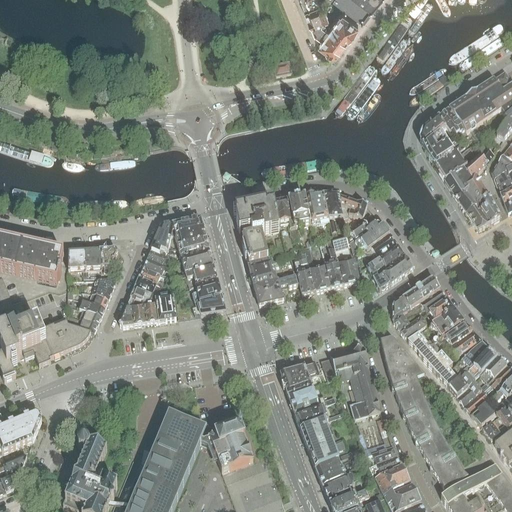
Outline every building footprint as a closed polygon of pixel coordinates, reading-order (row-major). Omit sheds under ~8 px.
[(300,0),(304,8),(325,0),(300,0)] [(307,16),(310,24),(321,21),(327,18),(328,17),(324,6),(326,3),(327,4),(329,0),(325,0),(304,8),(307,16)] [(335,0),(361,19),(370,7),(358,0),(335,0)] [(330,27),(328,29),(345,41),(348,37),(356,26),(357,24),(342,11),(330,27)] [(327,18),(321,21),(310,24),(314,33),(318,44),(328,29),(330,27),(327,18)] [(345,41),(328,29),(318,44),(326,50),(326,51),(325,52),(325,53),(325,54),(325,55),(325,56),(326,56),(326,57),(327,58),(328,58),(329,58),(330,58),(331,58),(332,58),(332,57),(333,57),(333,56),(334,56),(345,41)] [(272,68),(274,76),(275,80),(291,77),(289,65),(272,68)] [(509,108),(511,105),(511,86),(504,76),(493,84),(509,108)] [(509,108),(493,84),(477,94),(476,94),(476,95),(471,98),(487,123),(500,114),(509,108)] [(464,102),(448,113),(466,137),(487,123),(471,98),(465,102),(464,102)] [(500,114),(504,121),(507,119),(511,115),(511,105),(509,108),(500,114)] [(467,139),(466,137),(448,113),(438,122),(447,133),(452,140),(453,139),(456,142),(463,142),(467,139)] [(511,122),(507,119),(504,121),(507,124),(496,139),(503,144),(511,132),(511,122)] [(452,140),(447,133),(438,122),(422,134),(420,143),(423,150),(442,136),(440,133),(444,131),(450,141),(452,140)] [(428,160),(448,146),(442,136),(423,150),(428,160)] [(448,146),(428,160),(435,171),(457,156),(471,144),(467,139),(463,142),(456,142),(459,147),(452,152),(448,146)] [(0,142),(0,155),(52,171),(56,159),(0,142)] [(54,144),(51,151),(57,153),(60,146),(54,144)] [(479,160),(487,167),(494,158),(487,154),(489,152),(485,146),(478,150),(482,156),(479,160)] [(511,146),(502,158),(511,165),(511,168),(506,173),(506,174),(510,182),(511,185),(511,146)] [(467,170),(457,156),(435,171),(445,185),(463,172),(467,170)] [(498,165),(506,173),(511,168),(511,165),(502,158),(498,165)] [(136,159),(94,166),(95,173),(138,167),(136,159)] [(314,159),(251,170),(253,182),(316,171),(314,159)] [(485,170),(487,167),(479,160),(478,159),(467,170),(463,172),(472,184),(476,180),(478,177),(485,170)] [(59,163),(59,169),(88,173),(88,167),(59,163)] [(494,182),(506,174),(506,173),(498,165),(492,177),(494,182)] [(472,184),(463,172),(445,185),(444,186),(452,198),(462,211),(466,217),(476,209),(488,200),(476,180),(472,184)] [(229,181),(231,178),(225,174),(222,178),(222,179),(228,183),(229,181)] [(497,190),(510,182),(506,174),(494,182),(497,190)] [(500,198),(511,190),(511,185),(510,182),(497,190),(500,198)] [(12,188),(9,200),(68,212),(71,200),(12,188)] [(511,190),(500,198),(504,208),(511,202),(511,190)] [(161,194),(134,202),(135,208),(163,200),(161,194)] [(306,200),(310,225),(311,229),(321,227),(328,225),(329,225),(323,199),(315,200),(315,199),(306,200)] [(353,257),(351,246),(350,242),(349,243),(346,243),(339,244),(334,222),(342,221),(339,213),(337,200),(324,199),(323,199),(329,225),(328,225),(331,238),(332,244),(331,244),(334,253),(336,261),(350,258),(349,251),(350,251),(352,257),(353,257)] [(338,200),(337,200),(339,213),(342,221),(349,221),(348,218),(353,220),(362,223),(367,209),(357,206),(357,207),(338,200)] [(500,223),(488,200),(476,209),(490,229),(500,223)] [(292,224),(295,232),(311,229),(310,225),(304,201),(289,204),(292,224)] [(78,202),(78,211),(121,211),(121,202),(78,202)] [(280,235),(279,230),(289,228),(290,239),(293,241),(297,241),(295,232),(292,224),(291,225),(287,204),(273,207),(279,235),(280,235)] [(250,271),(269,266),(261,238),(279,235),(273,207),(236,215),(237,220),(235,220),(239,237),(241,236),(243,242),(242,243),(248,268),(249,268),(250,271)] [(490,229),(476,209),(466,217),(477,235),(490,229)] [(174,228),(173,230),(172,236),(175,235),(176,239),(175,239),(203,232),(203,231),(202,231),(200,222),(174,228)] [(350,242),(351,246),(368,233),(363,226),(350,236),(353,240),(350,242)] [(368,233),(351,246),(353,257),(356,256),(365,249),(368,253),(390,240),(389,239),(382,229),(377,226),(368,233)] [(151,254),(169,261),(163,258),(164,255),(168,256),(172,236),(173,230),(174,228),(161,231),(151,254)] [(203,232),(175,239),(178,250),(206,244),(203,232)] [(331,238),(313,242),(314,249),(326,246),(331,244),(332,244),(331,238)] [(372,265),(373,266),(379,262),(397,250),(390,240),(368,253),(365,249),(356,256),(357,261),(362,258),(370,259),(372,258),(375,263),(372,265)] [(280,241),(275,242),(280,263),(285,261),(280,241)] [(307,250),(309,250),(314,249),(313,242),(312,241),(308,242),(306,246),(307,250)] [(0,273),(56,286),(57,281),(59,281),(61,274),(59,274),(60,268),(63,257),(0,243),(0,273)] [(208,249),(206,244),(178,250),(180,256),(179,257),(181,262),(209,255),(207,249),(208,249)] [(324,268),(325,270),(330,293),(343,290),(338,267),(336,261),(334,253),(331,244),(326,246),(329,254),(331,262),(332,262),(333,266),(324,268)] [(330,293),(325,270),(314,273),(309,250),(307,250),(304,251),(315,296),(330,293)] [(384,270),(386,274),(393,269),(405,261),(404,260),(397,250),(379,262),(384,270)] [(100,254),(85,255),(85,282),(89,282),(88,274),(100,274),(100,254)] [(100,254),(100,274),(100,280),(106,280),(106,278),(108,278),(116,259),(113,254),(100,254)] [(167,266),(169,261),(151,254),(147,262),(170,272),(171,268),(167,266)] [(68,268),(68,274),(68,275),(83,275),(83,282),(85,282),(85,255),(68,256),(68,259),(68,268)] [(209,255),(181,262),(185,277),(213,269),(209,255)] [(407,264),(405,261),(393,269),(400,281),(413,272),(407,264)] [(166,273),(168,274),(170,272),(147,262),(144,270),(162,277),(164,278),(166,273)] [(384,270),(379,262),(373,266),(366,270),(371,281),(380,277),(378,275),(384,270)] [(338,267),(343,290),(359,286),(354,263),(338,267)] [(272,265),(269,266),(250,271),(249,272),(251,281),(254,290),(277,284),(272,265)] [(299,265),(294,266),(301,296),(302,300),(314,296),(309,275),(302,276),(299,265)] [(217,285),(213,269),(185,277),(173,280),(171,282),(171,286),(186,281),(189,293),(192,292),(217,285)] [(386,274),(381,278),(388,289),(389,289),(400,281),(393,269),(386,274)] [(156,288),(162,291),(164,286),(158,283),(160,278),(143,272),(139,281),(156,288)] [(381,294),(388,289),(381,278),(372,283),(378,294),(381,294)] [(295,279),(277,284),(254,290),(259,310),(283,304),(281,297),(289,295),(288,291),(298,289),(295,279)] [(154,294),(156,288),(139,281),(135,292),(154,299),(155,297),(154,297),(155,295),(154,294)] [(158,294),(155,297),(154,299),(154,303),(159,326),(176,323),(171,286),(171,282),(167,286),(169,301),(164,302),(164,296),(158,294)] [(417,292),(425,303),(439,293),(432,282),(417,292)] [(94,288),(94,289),(95,289),(112,294),(116,284),(116,283),(105,284),(86,284),(86,288),(94,288)] [(193,297),(191,297),(194,308),(221,300),(219,291),(217,285),(192,292),(193,297)] [(95,289),(94,289),(91,297),(108,303),(112,294),(95,289)] [(0,299),(9,296),(6,291),(0,293),(0,299)] [(151,306),(154,303),(154,299),(135,292),(129,304),(134,306),(140,308),(142,307),(151,306)] [(403,302),(411,313),(425,303),(417,292),(403,302)] [(421,311),(425,317),(445,303),(439,294),(439,293),(425,303),(411,313),(403,318),(407,324),(421,315),(419,312),(421,311)] [(0,306),(11,302),(9,296),(0,299),(0,306)] [(91,297),(88,306),(104,312),(108,303),(91,297)] [(221,301),(221,300),(194,308),(192,309),(194,321),(225,316),(221,301)] [(0,312),(0,313),(13,307),(11,302),(0,306),(0,312)] [(392,325),(403,318),(411,313),(403,302),(393,308),(392,311),(392,325)] [(159,326),(154,303),(151,306),(142,307),(146,328),(153,327),(159,326)] [(453,313),(446,304),(446,303),(445,303),(425,317),(430,324),(433,323),(435,326),(453,313)] [(104,312),(88,306),(82,304),(79,313),(82,314),(82,313),(101,320),(104,312)] [(130,313),(134,306),(129,304),(119,328),(122,332),(122,331),(133,330),(130,313)] [(146,328),(142,307),(140,308),(134,306),(130,313),(133,330),(134,330),(134,329),(146,328)] [(82,313),(82,314),(79,322),(97,328),(101,320),(82,313)] [(436,344),(440,341),(463,326),(453,313),(435,326),(430,329),(437,340),(431,344),(433,347),(436,345),(436,344)] [(97,328),(79,322),(68,318),(68,325),(80,329),(79,331),(94,336),(97,328)] [(392,325),(400,335),(410,328),(409,328),(407,324),(403,318),(392,325)] [(404,341),(406,343),(427,329),(426,327),(421,320),(409,328),(410,328),(400,335),(404,341)] [(68,329),(67,327),(65,323),(64,323),(65,326),(54,330),(54,329),(41,334),(38,326),(32,328),(48,367),(50,366),(49,363),(77,352),(78,351),(80,350),(82,349),(83,348),(84,347),(86,345),(87,344),(88,342),(89,341),(89,340),(90,338),(91,337),(93,338),(94,337),(68,329)] [(463,326),(440,341),(436,344),(436,345),(439,349),(446,344),(450,350),(472,336),(463,327),(463,326)] [(13,336),(11,337),(22,362),(33,357),(39,371),(43,369),(27,331),(25,328),(12,333),(13,336)] [(22,362),(11,337),(10,338),(8,333),(0,336),(0,342),(10,367),(22,362)] [(418,358),(427,369),(442,358),(433,348),(424,334),(407,345),(418,358)] [(480,344),(473,337),(449,353),(456,362),(480,344)] [(16,380),(10,367),(0,342),(0,352),(2,357),(0,357),(0,375),(4,385),(16,380)] [(425,381),(393,343),(392,342),(391,342),(390,342),(380,345),(391,386),(417,383),(424,380),(425,382),(425,381)] [(460,363),(451,374),(458,382),(459,382),(467,374),(489,353),(488,353),(481,345),(472,353),(461,364),(460,363)] [(355,407),(349,409),(354,424),(380,416),(366,368),(367,367),(363,353),(352,356),(332,362),(335,372),(338,383),(339,386),(349,383),(355,405),(355,407)] [(498,361),(489,353),(467,374),(474,383),(498,361)] [(437,379),(449,392),(457,383),(447,373),(452,369),(442,358),(427,369),(437,379)] [(481,394),(489,386),(507,370),(506,369),(498,361),(474,383),(473,383),(474,384),(479,380),(485,387),(479,392),(481,394)] [(332,362),(320,365),(327,386),(338,383),(335,372),(332,362)] [(320,375),(319,372),(320,371),(318,365),(304,369),(311,389),(312,389),(313,388),(310,382),(316,380),(316,381),(320,380),(319,377),(320,376),(320,375)] [(312,390),(311,389),(304,369),(300,370),(281,375),(282,376),(280,378),(287,399),(312,390)] [(511,374),(507,370),(489,386),(493,391),(497,387),(501,391),(511,379),(511,374)] [(474,383),(467,374),(459,382),(469,392),(457,403),(463,410),(481,394),(479,392),(474,384),(473,383),(474,383)] [(492,401),(493,403),(496,406),(503,399),(506,401),(509,399),(510,400),(511,397),(511,381),(497,396),(492,401)] [(459,382),(458,382),(457,383),(449,392),(457,403),(469,392),(459,382)] [(399,407),(411,435),(433,424),(422,398),(417,383),(391,386),(399,407)] [(485,399),(493,391),(489,386),(481,394),(463,410),(471,420),(485,409),(490,405),(485,399)] [(314,411),(315,413),(323,410),(335,405),(333,400),(325,404),(323,399),(316,402),(312,390),(287,399),(294,418),(314,411)] [(494,420),(485,409),(471,420),(481,431),(494,420)] [(327,422),(323,410),(315,413),(295,419),(301,435),(324,426),(328,424),(344,419),(343,416),(327,422)] [(508,434),(511,430),(511,420),(508,416),(507,414),(504,410),(495,416),(508,434)] [(173,511),(183,489),(201,446),(213,451),(222,476),(229,473),(250,465),(253,464),(246,446),(247,446),(244,440),(245,440),(244,438),(240,428),(240,427),(239,427),(228,431),(228,430),(226,431),(226,432),(208,439),(208,440),(208,441),(204,442),(182,433),(184,428),(184,427),(179,425),(180,423),(180,422),(168,417),(142,481),(146,483),(143,489),(140,487),(140,488),(143,489),(138,502),(134,501),(134,502),(138,503),(133,511),(173,511)] [(35,418),(16,426),(26,448),(32,446),(41,424),(39,419),(35,418)] [(382,422),(376,423),(382,441),(387,439),(382,422)] [(441,439),(433,424),(411,435),(423,458),(434,452),(437,450),(438,449),(439,448),(440,447),(440,446),(441,445),(441,444),(441,443),(441,442),(441,441),(441,440),(441,439)] [(491,444),(500,437),(490,425),(482,432),(491,444)] [(5,430),(14,453),(26,448),(16,426),(5,430)] [(326,430),(324,426),(301,435),(309,456),(332,446),(330,440),(333,439),(329,429),(326,430)] [(364,460),(391,451),(387,439),(382,441),(384,446),(366,452),(358,427),(353,429),(364,460)] [(5,430),(0,432),(0,452),(3,458),(14,453),(5,430)] [(511,433),(494,448),(508,468),(511,465),(511,433)] [(457,489),(458,491),(461,490),(459,488),(458,486),(468,480),(464,477),(455,462),(455,461),(456,461),(456,460),(455,459),(455,458),(454,458),(454,457),(453,457),(452,457),(446,448),(441,439),(441,440),(441,441),(441,442),(441,443),(441,444),(441,445),(440,446),(440,447),(439,448),(438,449),(437,450),(434,452),(456,488),(457,489)] [(114,505),(113,504),(112,504),(112,503),(111,503),(117,490),(107,486),(106,482),(102,480),(98,483),(95,481),(107,452),(89,445),(89,444),(88,443),(88,442),(87,442),(87,441),(86,441),(85,440),(84,440),(83,440),(82,440),(81,441),(80,441),(79,442),(78,443),(78,444),(78,445),(78,446),(78,447),(78,448),(79,449),(79,450),(80,451),(81,451),(82,452),(83,452),(84,452),(85,452),(86,451),(65,504),(63,508),(73,511),(107,511),(110,507),(111,508),(112,508),(113,508),(113,507),(114,506),(114,505)] [(309,456),(315,473),(338,464),(335,456),(346,452),(342,444),(332,448),(332,446),(309,456)] [(376,467),(397,460),(393,451),(391,451),(364,460),(366,465),(374,462),(376,467)] [(340,458),(342,463),(360,456),(358,452),(340,458)] [(456,488),(434,452),(423,458),(424,460),(442,490),(444,495),(456,488)] [(7,481),(18,477),(18,475),(19,474),(20,475),(25,465),(24,465),(23,463),(25,462),(26,463),(27,460),(25,456),(5,464),(7,468),(0,471),(0,475),(4,474),(7,481)] [(380,479),(381,478),(401,469),(397,460),(376,467),(369,471),(372,477),(375,476),(374,474),(377,473),(379,478),(380,479)] [(315,473),(322,491),(346,481),(338,464),(315,473)] [(401,469),(381,478),(380,479),(379,478),(373,481),(383,499),(390,496),(392,494),(409,487),(401,469)] [(447,511),(511,511),(511,491),(508,486),(502,478),(495,469),(488,473),(480,477),(461,490),(454,494),(441,502),(447,511)] [(1,484),(0,484),(5,497),(12,494),(20,477),(18,477),(7,481),(1,484)] [(322,491),(330,509),(354,499),(351,490),(355,488),(351,479),(346,481),(322,491)] [(383,499),(384,501),(389,511),(406,511),(420,506),(411,489),(409,487),(392,494),(390,496),(383,499)] [(330,509),(331,511),(357,511),(358,511),(355,506),(370,500),(367,493),(374,490),(373,488),(358,494),(359,496),(354,499),(330,509)] [(382,502),(380,496),(375,498),(376,500),(373,501),(375,505),(379,503),(382,502)] [(375,505),(366,509),(367,511),(382,511),(379,503),(375,505)]
